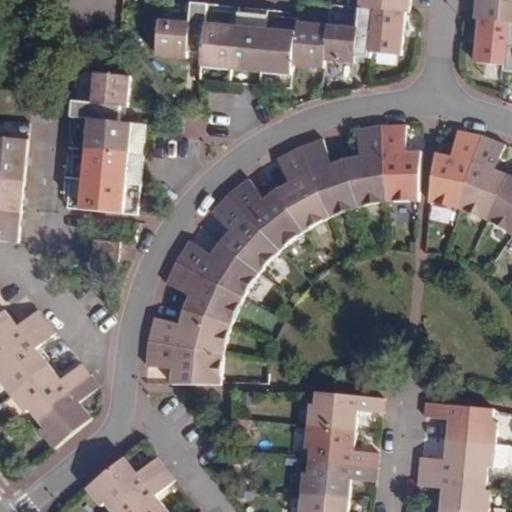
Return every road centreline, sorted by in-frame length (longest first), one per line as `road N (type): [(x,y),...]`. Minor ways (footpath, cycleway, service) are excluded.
road 1 (residential): [(123,372),(141,291),(165,237),(220,163),(320,113),(431,104)]
road 2 (residential): [(123,372),(32,280),(66,0)]
road 3 (residential): [(20,511),(136,416)]
road 4 (residential): [(212,511),(136,416)]
